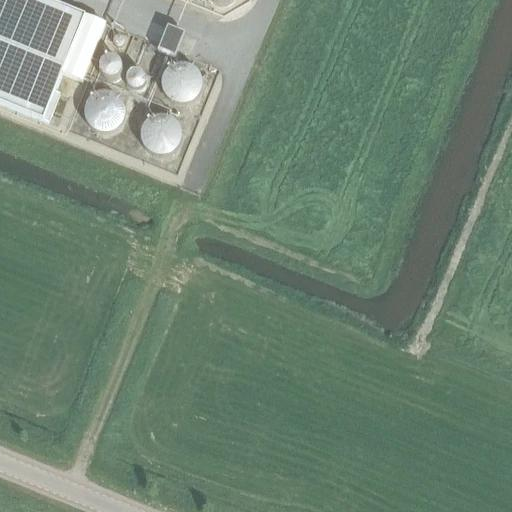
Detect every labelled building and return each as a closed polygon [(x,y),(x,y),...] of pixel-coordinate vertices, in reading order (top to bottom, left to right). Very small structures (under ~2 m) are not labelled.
[(86,19),(37,0),(0,0),(0,105),(49,125),(60,97),(55,95),(86,19)] [(208,0),(209,0),(210,2),(211,4),(212,5),(213,6),(215,7),(217,8),(219,9),(222,9),(224,9),(227,8),(229,7),(231,6),(233,4),(234,2),(235,0),(208,0)] [(158,56),(174,62),(184,37),(169,31),(158,56)] [(121,39),(119,38),(118,38),(117,39),(116,40),(115,40),(115,41),(114,42),(114,43),(114,44),(114,45),(115,47),(116,48),(118,49),(119,49),(121,49),(122,49),(123,48),(124,47),(125,45),(125,44),(125,42),(124,41),(124,40),(123,40),(122,39),(121,39)] [(138,44),(137,44),(136,44),(135,44),(133,45),(133,46),(132,47),(132,48),(132,50),(132,51),(133,52),(134,53),(135,53),(136,54),(137,54),(139,53),(140,53),(141,52),(141,51),(141,50),(142,48),(141,47),(141,46),(140,45),(139,44),(138,44)] [(116,65),(114,65),(112,66),(109,67),(108,68),(107,68),(106,70),(105,71),(105,72),(104,74),(104,75),(104,76),(105,78),(105,79),(106,80),(107,82),(109,83),(111,84),(114,85),(116,85),(117,84),(118,84),(119,83),(121,82),(122,81),(122,80),(123,78),(124,77),(124,75),(124,73),(123,72),(122,70),(121,69),(121,68),(119,67),(117,66),(116,65)] [(163,92),(163,95),(165,98),(166,100),(167,102),(170,104),(172,106),(174,106),(176,107),(178,108),(182,108),(183,108),(186,108),(189,107),(192,106),(194,105),(196,103),(198,100),(200,98),(200,97),(201,95),(202,94),(202,92),(202,90),(203,87),(202,84),(202,83),(201,80),(200,78),(199,77),(197,74),(196,73),(194,71),(192,70),(190,69),(188,69),(186,68),(184,68),(181,68),(178,68),(175,69),(174,70),(171,72),(169,73),(168,74),(167,76),(165,78),(164,80),(163,83),(163,85),(162,87),(162,88),(162,91),(163,92)] [(139,74),(137,74),(135,74),(134,74),(133,75),(131,76),(129,78),(128,80),(127,81),(127,82),(127,83),(127,85),(127,87),(128,88),(129,90),(129,91),(130,92),(133,93),(135,94),(138,94),(139,94),(140,93),(143,92),(145,90),(146,88),(147,87),(147,86),(147,84),(147,83),(147,82),(146,81),(146,80),(145,78),(143,76),(141,75),(139,74)] [(86,122),(87,125),(87,126),(88,127),(89,129),(90,130),(91,131),(93,133),(95,134),(96,135),(99,136),(101,137),(103,137),(106,137),(110,137),(112,136),(113,136),(116,134),(119,132),(120,131),(122,130),(123,128),(124,126),(124,125),(125,123),(125,122),(126,120),(126,117),(126,115),(125,112),(125,110),(124,109),(123,107),(122,106),(120,103),(119,102),(118,101),(115,99),(113,99),(110,98),(109,97),(107,97),(104,97),(101,98),(98,99),(95,100),(94,101),(91,103),(90,104),(89,105),(88,108),(87,109),(86,112),(86,114),(85,115),(85,117),(85,120),(86,122)] [(142,145),(143,146),(144,149),(146,152),(148,154),(150,156),(152,157),(155,159),(157,159),(159,160),(160,160),(163,160),(167,159),(170,158),(172,157),(174,156),(176,154),(178,152),(179,151),(180,149),(180,147),(181,146),(181,144),(182,142),(182,140),(182,137),(181,134),(181,133),(180,131),(179,129),(178,127),(177,126),(175,124),(173,123),(172,122),(169,121),(167,120),(165,120),(162,119),(159,120),(157,120),(153,121),(151,122),(149,124),(147,126),(146,127),(145,129),(144,131),(143,134),(142,136),(142,138),(142,141),(142,142),(142,145)]
